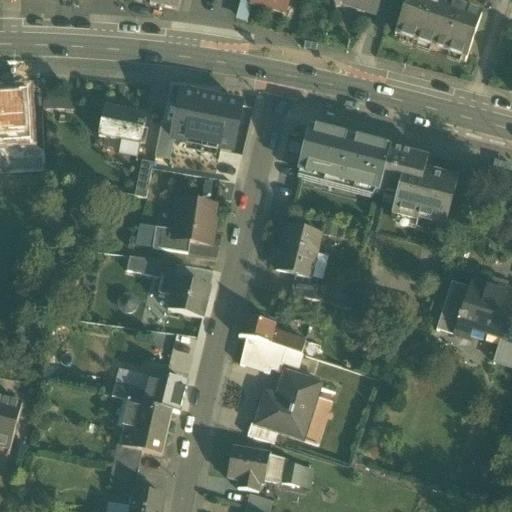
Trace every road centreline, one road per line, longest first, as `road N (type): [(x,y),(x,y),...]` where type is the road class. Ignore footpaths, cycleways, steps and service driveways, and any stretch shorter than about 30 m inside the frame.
road 1 (residential): [(181,511),(288,71)]
road 2 (secondary): [(0,43),(169,50),(288,71)]
road 3 (secondary): [(288,71),(511,128)]
